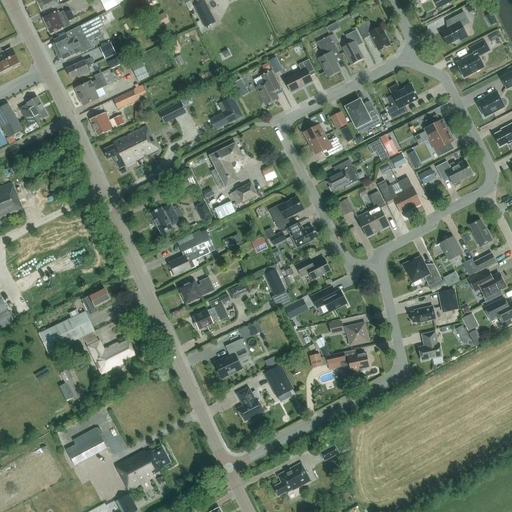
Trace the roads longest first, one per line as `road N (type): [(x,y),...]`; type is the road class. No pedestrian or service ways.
road 1 (tertiary): [(228,468),(11,0)]
road 2 (residential): [(380,262),(352,267),(283,133),(292,114),(403,60)]
road 3 (residential): [(228,468),(402,373),(380,262)]
road 4 (residential): [(487,191),(493,170),(446,77),(403,60)]
road 5 (residential): [(380,262),(386,248),(439,212),(487,191)]
